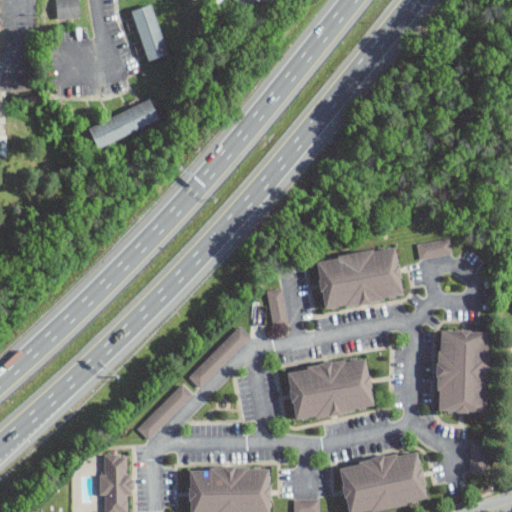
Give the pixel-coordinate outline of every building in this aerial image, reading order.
[(56,0),(56,18),(80,17),(79,0),(56,0)] [(148,60),(169,52),(152,2),(131,9),(148,60)] [(160,119),(150,99),(89,127),(98,148),(160,119)] [(453,252),(450,236),(417,242),(420,258),(453,252)] [(317,256),(324,306),(404,294),(397,244),(317,256)] [(272,323),(287,321),(284,287),(268,288),(272,323)] [(189,374),(200,386),(252,336),(241,324),(189,374)] [(487,410),(491,329),(441,327),(437,408),(487,410)] [(288,366),(295,417),(375,406),(368,356),(288,366)] [(137,427),(149,438),(193,393),(182,382),(137,427)] [(486,472),(487,438),(471,438),(470,471),(486,472)] [(349,511),(353,511),(428,498),(419,448),(386,454),(340,463),(349,511)] [(105,511),(128,511),(128,493),(134,493),(134,473),(128,473),(128,452),(104,452),(105,473),(100,473),(100,492),(106,492),(105,511)] [(190,466),(190,511),(271,511),(271,465),(190,466)] [(294,497),(294,511),(319,511),(320,497),(294,497)]
